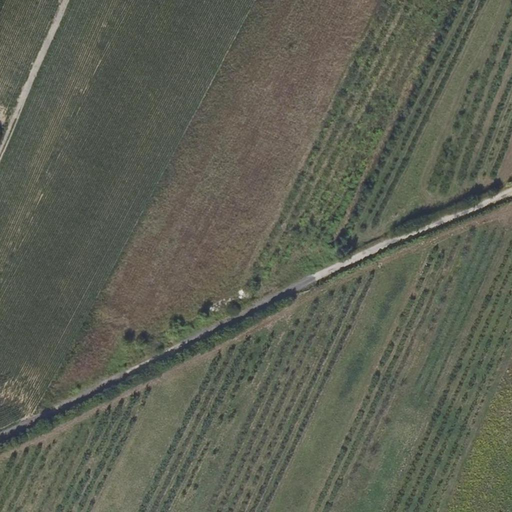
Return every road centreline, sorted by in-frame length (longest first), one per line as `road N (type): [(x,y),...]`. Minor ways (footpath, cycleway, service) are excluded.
road 1 (track): [(0,441),(400,235),(511,188)]
road 2 (track): [(65,0),(0,151)]
